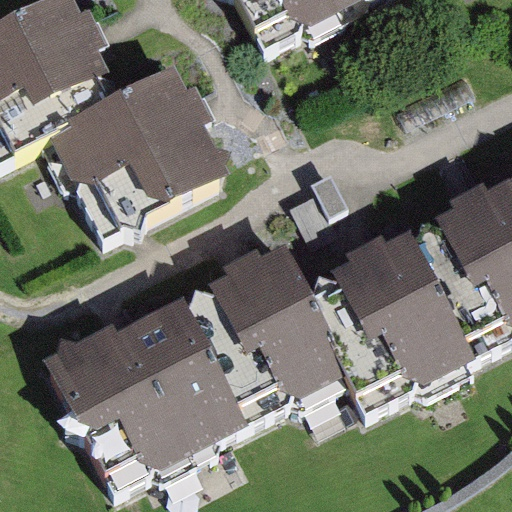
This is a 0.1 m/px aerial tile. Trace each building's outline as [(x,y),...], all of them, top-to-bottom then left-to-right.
[(511,0),(242,0),(272,67),(296,53),(334,32),(394,0),(511,0)] [(71,62),(56,31),(0,60),(0,194),(61,162),(49,139),(100,113),(90,95),(132,73),(115,39),(71,62)] [(143,251),(217,214),(193,167),(206,160),(186,120),(175,125),(164,103),(69,151),(76,166),(43,183),(62,221),(115,195),(143,251)] [(511,209),(506,213),(511,225),(511,226),(475,245),(470,235),(448,245),(453,255),(375,293),(367,277),(337,292),(342,301),(297,323),(361,453),(511,378),(511,209)] [(153,511),(337,416),(272,294),(250,306),(241,287),(208,305),(214,315),(106,372),(101,363),(64,383),(35,398),(95,511),(153,511)]
